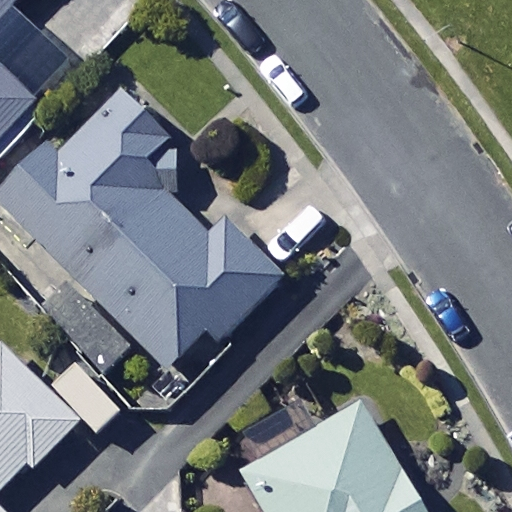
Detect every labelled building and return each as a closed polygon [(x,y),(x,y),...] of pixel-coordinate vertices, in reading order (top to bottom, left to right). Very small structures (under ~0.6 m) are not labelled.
[(0,0),(0,41),(38,0),(0,0)] [(0,164),(48,111),(0,67),(0,164)] [(180,383),(302,271),(256,221),(236,239),(179,177),(199,159),(142,97),(15,213),(82,287),(51,315),(117,386),(153,353),(180,383)] [(82,436),(0,348),(0,511),(5,511),(4,510),(82,436)] [(420,511),(354,406),(238,480),(258,511),(420,511)]
